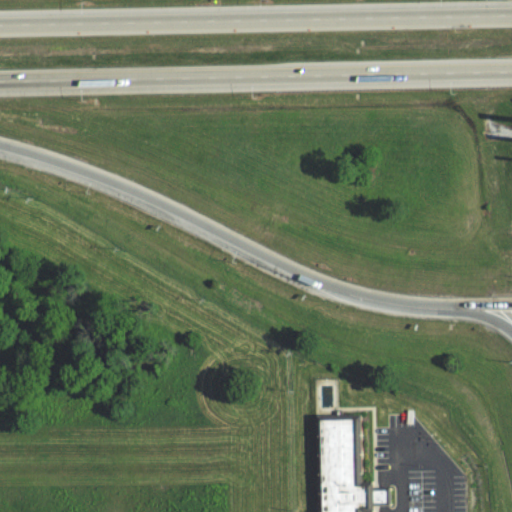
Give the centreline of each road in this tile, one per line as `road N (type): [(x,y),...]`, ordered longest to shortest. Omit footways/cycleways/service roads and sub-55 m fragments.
road 1 (motorway): [(0,144),(129,187),(336,288),(431,304),(511,304)]
road 2 (motorway): [(0,80),(511,70)]
road 3 (motorway): [(511,14),(0,24)]
